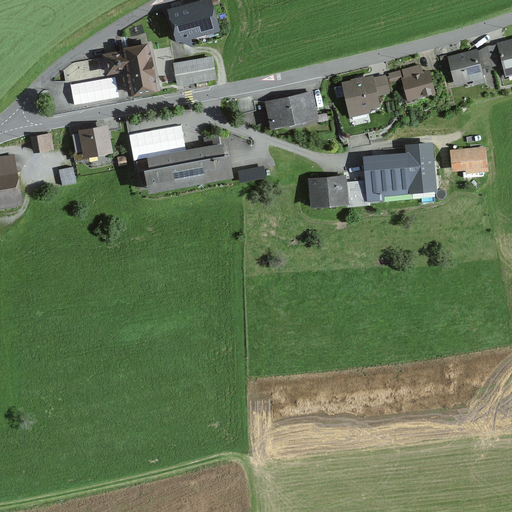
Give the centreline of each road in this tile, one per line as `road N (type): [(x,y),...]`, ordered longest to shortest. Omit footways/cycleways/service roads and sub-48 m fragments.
road 1 (unclassified): [(11,124),(271,80),(511,17)]
road 2 (track): [(258,511),(246,460),(226,455),(0,505)]
road 3 (unclassified): [(162,0),(66,60),(11,124)]
